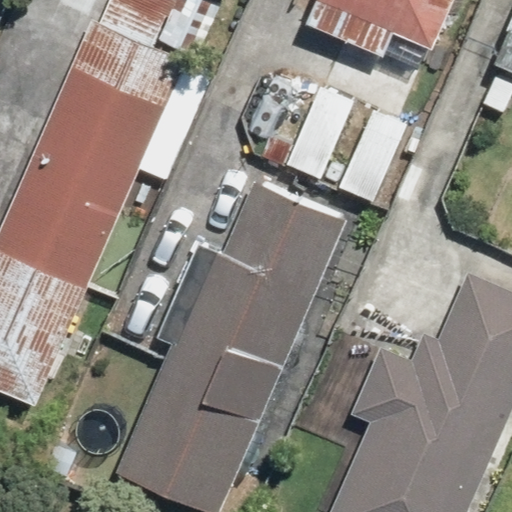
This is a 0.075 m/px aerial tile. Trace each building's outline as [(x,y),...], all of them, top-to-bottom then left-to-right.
[(325,0),(320,13),(400,47),(411,19),(450,36),(465,0),(325,0)] [(102,11),(0,250),(0,370),(50,392),(149,161),(175,172),(222,62),(102,11)] [(228,236),(130,462),(231,505),(358,214),(313,189),(265,168),(234,238),(228,236)] [(339,511),(474,511),(511,426),(511,278),(479,264),(450,330),(436,324),(424,351),(392,338),(362,406),(382,415),(339,511)] [(39,511),(0,494),(0,511),(39,511)]
